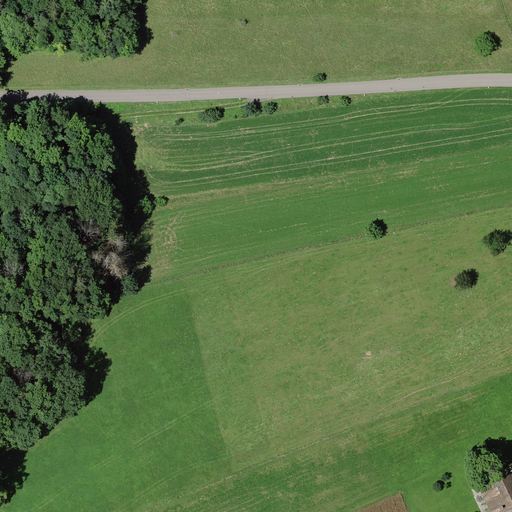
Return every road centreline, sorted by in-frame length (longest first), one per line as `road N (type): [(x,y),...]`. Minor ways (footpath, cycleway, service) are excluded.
road 1 (tertiary): [(0,96),(511,82)]
road 2 (track): [(260,93),(234,105),(110,114),(0,137)]
